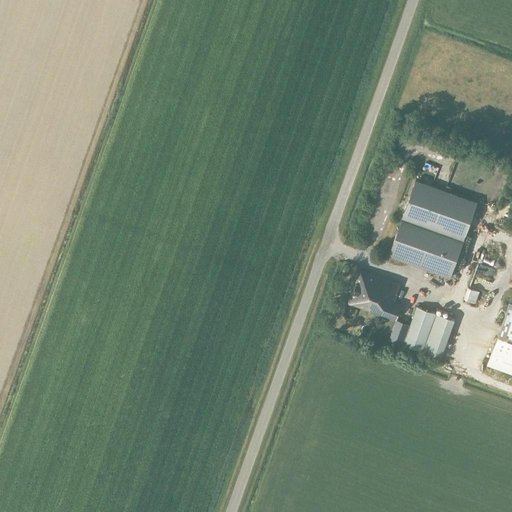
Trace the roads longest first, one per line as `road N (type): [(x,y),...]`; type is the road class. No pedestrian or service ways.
road 1 (unclassified): [(231,511),(414,0)]
road 2 (track): [(511,387),(470,372),(464,314),(401,272),(328,242)]
